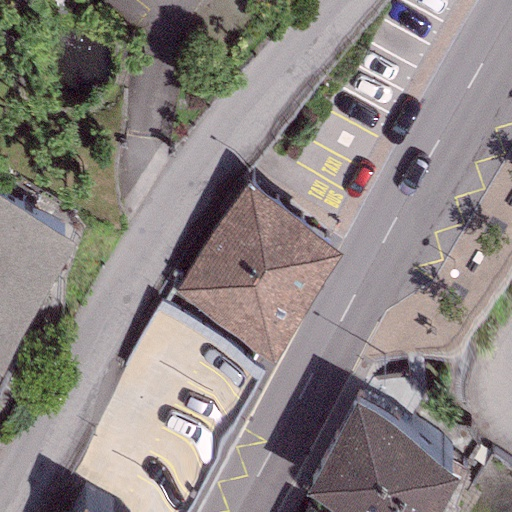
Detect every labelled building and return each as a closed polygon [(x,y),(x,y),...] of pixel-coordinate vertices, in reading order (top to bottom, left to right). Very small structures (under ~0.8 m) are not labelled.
[(0,346),(72,213),(0,174),(0,346)] [(245,174),(178,281),(262,333),(329,226),(245,174)] [(354,372),(306,466),(395,511),(411,511),(457,425),(370,380),(354,372)] [(395,511),(306,466),(282,511),(395,511)] [(150,511),(152,508),(83,470),(61,511),(150,511)]
